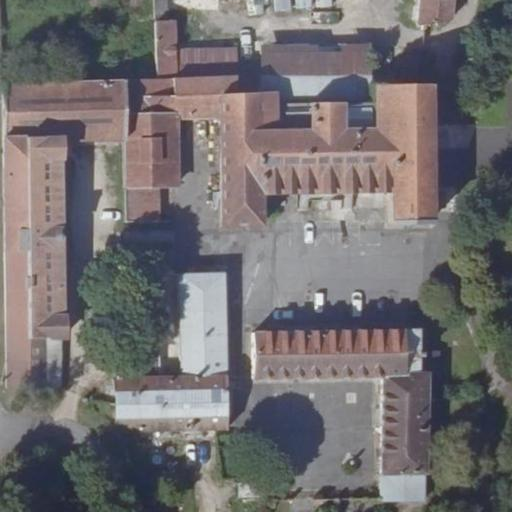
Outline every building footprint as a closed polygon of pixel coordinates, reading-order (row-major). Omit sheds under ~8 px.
[(169,0),(158,0),(159,12),(170,12),(169,0)] [(245,0),(246,14),(336,9),(335,0),(245,0)] [(422,0),(420,26),(425,25),(453,21),(455,0),(422,0)] [(160,25),(162,82),(179,81),(177,24),(160,25)] [(276,106),(368,103),(367,54),(268,56),(268,96),(276,95),(276,106)] [(511,60),(507,61),(486,109),(499,113),(511,113),(511,60)] [(264,79),(240,80),(240,96),(265,96),(264,79)] [(10,85),(14,390),(59,389),(67,382),(69,379),(68,317),(66,317),(65,159),(68,159),(68,141),(128,141),(130,226),(162,226),(162,190),(180,189),(179,121),(224,121),(227,229),(267,227),(266,196),(393,194),(394,225),(434,224),(432,87),(415,88),(377,89),(377,103),(368,103),(276,106),(276,95),(268,96),(265,96),(240,96),(240,80),(221,80),(179,81),(162,82),(10,85)] [(231,432),(228,294),(185,295),(186,380),(139,381),(138,356),(161,356),(161,258),(134,258),(135,356),(122,356),(123,434),(221,432),(231,432)] [(422,335),(258,335),(259,379),(386,380),(385,500),(428,499),(429,380),(442,380),(442,358),(423,358),(422,335)]
